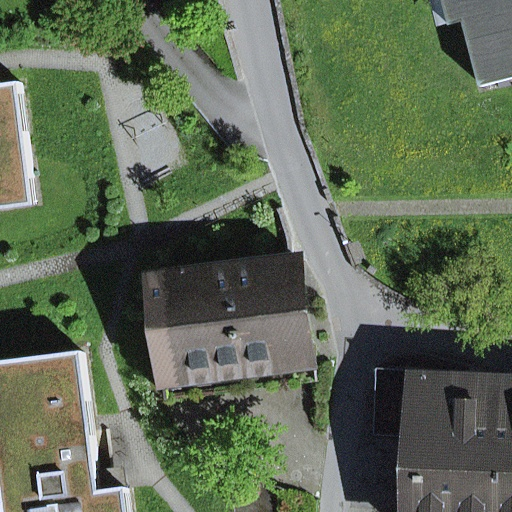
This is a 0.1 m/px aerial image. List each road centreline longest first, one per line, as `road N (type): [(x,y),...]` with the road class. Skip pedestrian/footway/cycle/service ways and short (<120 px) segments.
road 1 (residential): [(247,0),(294,175),(330,272),(362,325)]
road 2 (residential): [(362,325),(335,511)]
road 3 (residential): [(362,325),(511,358)]
